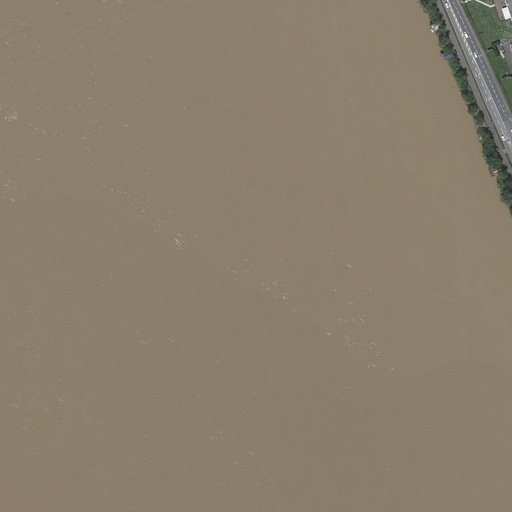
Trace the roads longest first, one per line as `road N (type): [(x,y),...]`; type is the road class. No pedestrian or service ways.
road 1 (secondary): [(444,0),(507,146)]
road 2 (secondary): [(511,131),(452,0)]
